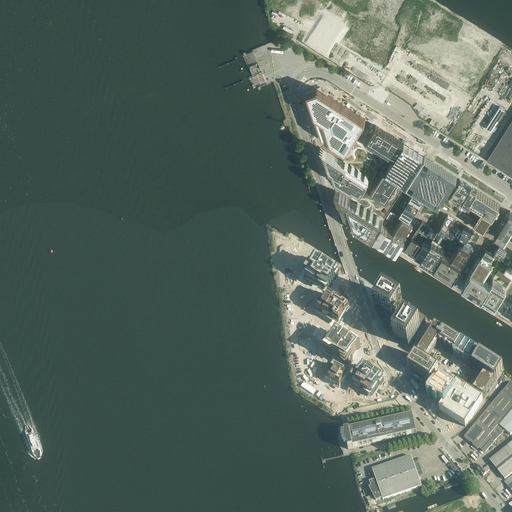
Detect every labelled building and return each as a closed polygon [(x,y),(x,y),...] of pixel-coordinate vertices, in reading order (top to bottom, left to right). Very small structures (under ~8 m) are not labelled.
[(260,76),(263,75),(260,71),(257,64),(250,67),(254,75),(258,73),(260,76)] [(323,92),(304,99),(345,220),(372,237),(424,156),(323,92)] [(500,107),(486,127),(491,130),(505,110),(500,107)] [(511,120),(487,159),(511,175),(511,120)] [(483,139),(477,150),(481,152),(488,142),(483,139)] [(425,157),(406,185),(415,190),(425,197),(439,206),(457,177),(438,165),(425,157)] [(471,199),(476,190),(477,189),(471,185),(471,186),(463,181),(460,179),(457,183),(449,195),(455,198),(455,199),(466,206),(471,199)] [(415,190),(412,195),(422,202),(425,197),(415,190)] [(484,230),(496,211),(500,205),(495,201),(476,190),(471,199),(470,201),(471,199),(485,208),(475,224),(474,223),(473,224),(484,230)] [(422,202),(412,195),(409,200),(419,207),(422,202)] [(419,207),(409,200),(406,205),(416,211),(419,207)] [(416,211),(406,205),(403,210),(413,216),(416,211)] [(413,216),(403,210),(399,215),(409,221),(410,221),(413,216)] [(511,212),(510,211),(495,234),(504,240),(511,226),(511,212)] [(451,222),(455,224),(457,221),(448,215),(441,225),(447,229),(451,222)] [(381,224),(373,237),(397,252),(405,239),(403,238),(412,225),(403,219),(393,234),(386,230),(387,228),(381,224)] [(405,246),(411,250),(417,239),(415,238),(420,230),(422,231),(425,228),(427,224),(422,220),(405,246)] [(427,224),(425,228),(434,234),(437,230),(427,224)] [(461,230),(469,236),(473,230),(464,225),(461,230)] [(441,226),(438,231),(446,237),(449,232),(441,226)] [(459,229),(455,234),(456,235),(463,239),(466,241),(469,236),(461,230),(459,229)] [(417,239),(411,250),(416,253),(423,243),(417,239)] [(466,241),(463,239),(459,244),(460,245),(470,251),(474,246),(470,243),(469,244),(467,243),(468,242),(466,241)] [(422,256),(421,257),(434,266),(435,265),(443,253),(445,250),(431,241),(429,245),(422,256)] [(423,243),(416,253),(422,256),(429,245),(423,242),(423,243)] [(500,244),(497,248),(504,253),(507,249),(500,244)] [(464,261),(464,260),(462,259),(467,256),(465,254),(469,252),(470,252),(470,251),(460,245),(451,258),(443,253),(435,265),(454,277),(464,261)] [(486,248),(483,253),(494,260),(495,260),(498,255),(494,253),(492,252),(486,248)] [(497,248),(494,253),(498,255),(504,259),(507,255),(504,253),(497,248)] [(483,253),(480,257),(491,264),(494,260),(483,253)] [(480,257),(464,283),(482,295),(490,283),(482,278),(491,264),(480,257)] [(315,261),(307,274),(330,375),(355,391),(358,387),(372,396),(382,381),(364,370),(365,369),(355,363),(354,356),(358,349),(350,343),(344,317),(349,310),(341,305),(336,280),(335,280),(338,275),(315,261)] [(490,283),(482,295),(496,304),(506,288),(493,279),(490,283)] [(378,302),(375,308),(380,311),(377,314),(383,317),(380,321),(386,324),(383,327),(388,330),(386,333),(399,342),(400,341),(409,347),(427,320),(385,293),(385,294),(379,303),(378,302)] [(435,325),(417,353),(426,359),(438,339),(455,350),(461,341),(435,325)] [(461,341),(455,350),(460,353),(459,354),(465,357),(465,356),(470,359),(476,351),(461,341)] [(484,374),(473,392),(484,399),(502,370),(502,369),(479,355),(473,363),(486,372),(484,374)] [(438,370),(416,356),(409,366),(432,381),(438,370)] [(439,380),(429,395),(444,404),(454,389),(439,380)] [(444,404),(439,411),(465,427),(483,400),(457,383),(454,389),(444,404)] [(501,422),(511,409),(511,384),(510,383),(487,410),(501,422)] [(478,449),(497,426),(501,422),(487,410),(464,437),(478,449)] [(511,411),(499,426),(510,435),(511,433),(511,411)] [(412,435),(414,433),(411,418),(410,418),(408,418),(408,417),(344,432),(345,434),(344,437),(344,440),(345,442),(346,445),(347,447),(348,447),(348,449),(412,435)] [(493,442),(503,431),(498,427),(488,438),(493,442)] [(493,443),(493,442),(488,438),(480,448),(485,453),(493,443)] [(505,480),(511,473),(511,442),(490,461),(505,480)] [(422,487),(411,456),(372,470),(376,480),(369,482),(371,487),(369,488),(376,501),(383,499),(383,500),(422,487)] [(487,472),(490,470),(486,466),(483,468),(481,466),(477,469),(483,476),(487,473),(487,472)] [(427,511),(494,511),(489,505),(485,508),(484,507),(480,511),(479,509),(474,510),(466,500),(463,502),(460,503),(459,501),(427,511)]
